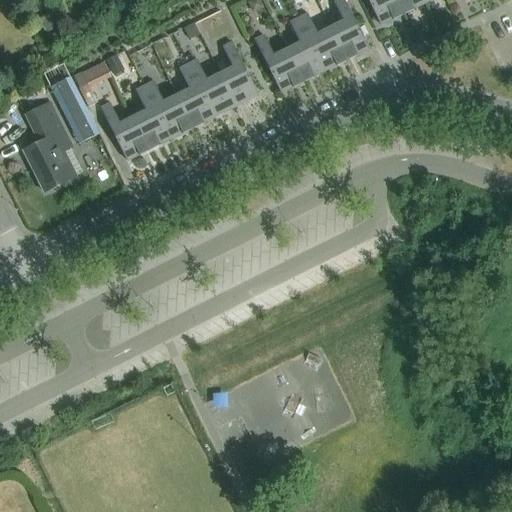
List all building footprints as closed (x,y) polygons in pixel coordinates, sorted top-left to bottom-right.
[(260,0),(253,0),(248,3),(253,14),(264,9),(260,0)] [(332,29),(347,60),(369,49),(344,0),(339,0),(334,2),(344,23),(332,29)] [(404,15),(396,0),(369,0),(382,26),(404,15)] [(396,0),(404,15),(426,4),(423,0),(396,0)] [(300,20),(325,71),(347,60),(332,29),(319,35),(309,16),(300,20)] [(40,21),(47,36),(56,31),(49,17),(40,21)] [(325,71),(300,20),(291,25),(301,44),(288,51),(304,83),(325,71)] [(61,43),(57,34),(50,37),(54,47),(61,43)] [(304,83),(288,51),(276,57),(266,37),(256,42),(282,94),(304,83)] [(221,76),(236,107),(258,96),(233,45),(225,49),(236,69),(221,76)] [(143,71),(160,64),(153,46),(136,53),(143,71)] [(236,107),(221,76),(210,82),(199,62),(189,67),(215,118),(236,107)] [(177,98),(193,129),(215,118),(189,67),(182,71),(192,91),(177,98)] [(193,129),(177,98),(166,103),(156,83),(146,89),(171,140),(193,129)] [(98,104),(89,85),(79,90),(89,109),(98,104)] [(171,140),(146,89),(138,92),(149,113),(134,120),(149,150),(171,140)] [(80,92),(60,101),(69,121),(89,112),(80,92)] [(75,150),(59,118),(52,103),(27,115),(41,143),(25,151),(46,193),(77,179),(66,154),(75,150)] [(149,150),(134,120),(122,126),(112,105),(102,110),(128,161),(149,150)]
